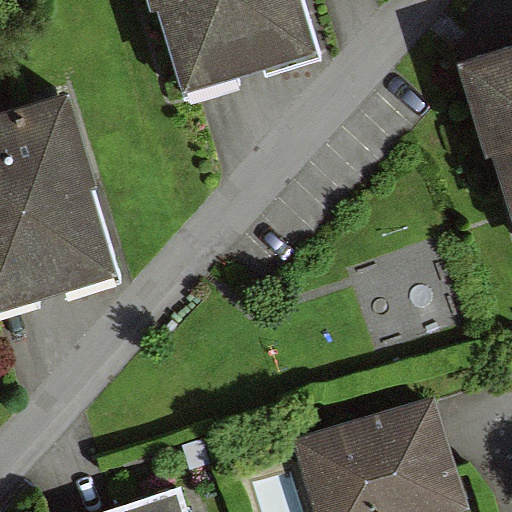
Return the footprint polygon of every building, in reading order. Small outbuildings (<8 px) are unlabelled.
[(303,0),(161,0),(186,79),(315,40),(303,0)] [(511,41),(471,53),(511,188),(511,41)] [(63,93),(0,111),(0,300),(116,266),(63,93)] [(432,401),(300,443),(321,511),(434,511),(465,502),(432,401)] [(185,511),(178,487),(96,511),(185,511)]
